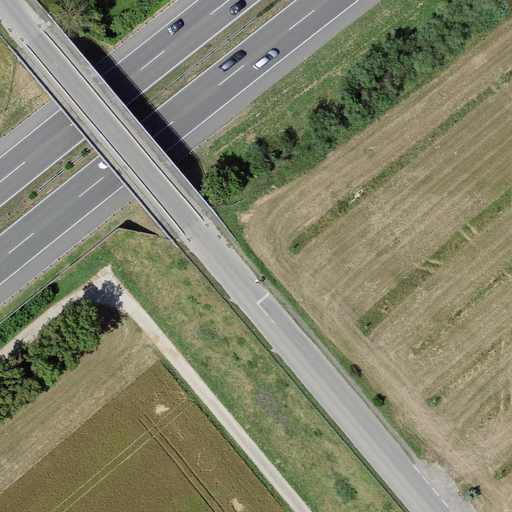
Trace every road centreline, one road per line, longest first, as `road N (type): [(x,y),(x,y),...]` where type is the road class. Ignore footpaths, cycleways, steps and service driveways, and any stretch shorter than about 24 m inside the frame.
road 1 (tertiary): [(431,511),(3,0)]
road 2 (track): [(0,360),(83,298),(130,306),(303,511)]
road 3 (motorway): [(0,261),(328,0)]
road 4 (motorway): [(229,0),(0,183)]
